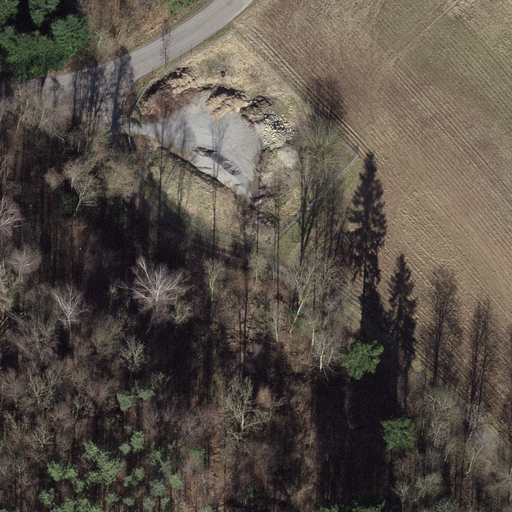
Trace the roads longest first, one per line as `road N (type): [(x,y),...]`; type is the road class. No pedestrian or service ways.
road 1 (track): [(511,471),(323,296),(188,236),(145,206),(121,167),(97,83)]
road 2 (tertiary): [(0,97),(126,72),(241,0)]
road 3 (track): [(109,124),(251,140)]
